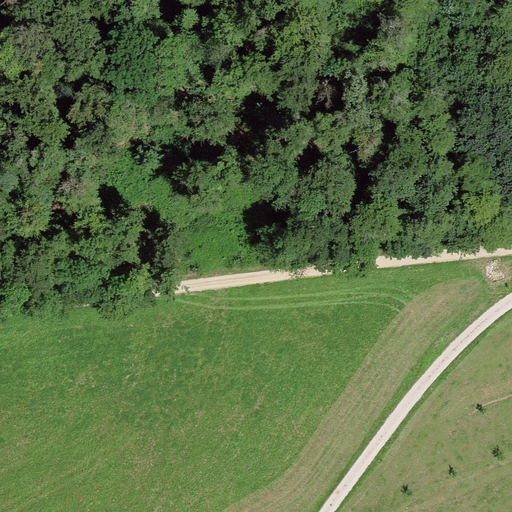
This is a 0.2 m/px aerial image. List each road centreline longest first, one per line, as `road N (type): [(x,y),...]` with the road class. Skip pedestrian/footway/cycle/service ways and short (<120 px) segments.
road 1 (track): [(0,307),(511,250)]
road 2 (track): [(511,300),(416,390),(325,511)]
